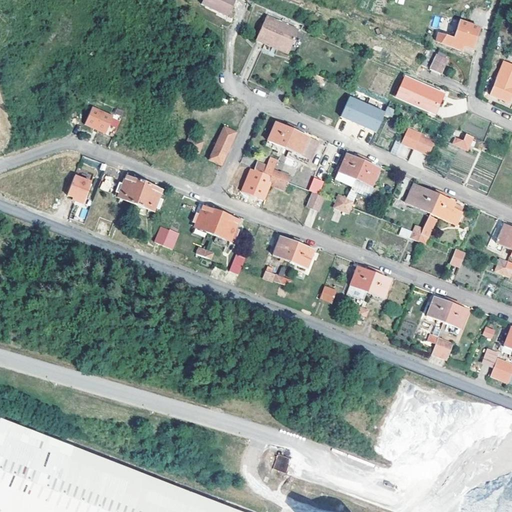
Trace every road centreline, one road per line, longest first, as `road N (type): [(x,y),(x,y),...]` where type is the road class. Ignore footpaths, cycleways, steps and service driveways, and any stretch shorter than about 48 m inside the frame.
road 1 (unclassified): [(511,404),(0,204)]
road 2 (residential): [(213,200),(511,314)]
road 3 (residential): [(256,101),(511,214)]
road 4 (residential): [(0,167),(70,142),(213,200)]
road 5 (residential): [(495,3),(472,90),(478,110),(511,124)]
